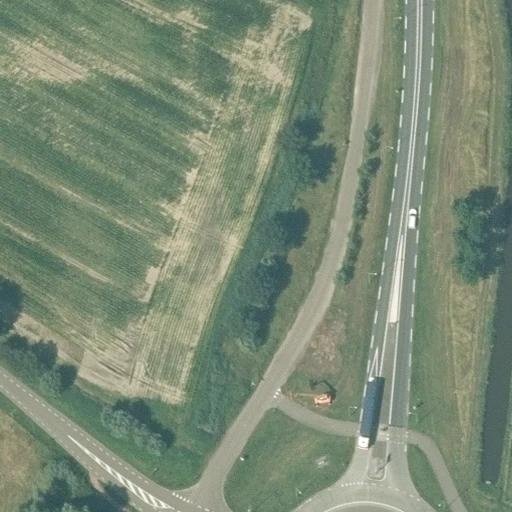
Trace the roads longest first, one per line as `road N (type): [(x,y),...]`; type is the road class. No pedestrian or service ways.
road 1 (unclassified): [(375,0),(334,261),(194,511)]
road 2 (primary): [(398,499),(403,235)]
road 3 (primary): [(403,235),(352,493)]
road 4 (primary): [(403,235),(419,0)]
road 5 (tertiary): [(171,511),(0,378)]
